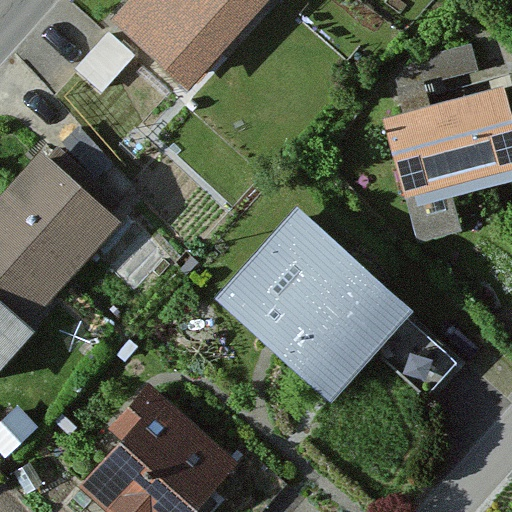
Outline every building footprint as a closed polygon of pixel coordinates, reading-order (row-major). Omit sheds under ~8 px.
[(132,0),(122,12),(200,83),(281,0),(132,0)] [(511,87),(511,85),(386,117),(420,251),(473,237),(462,197),(511,184),(511,87)] [(0,380),(126,217),(48,150),(0,204),(0,380)] [(304,203),(215,297),(326,403),(416,309),(304,203)] [(138,431),(91,483),(123,511),(200,511),(246,461),(153,377),(119,415),(138,431)]
